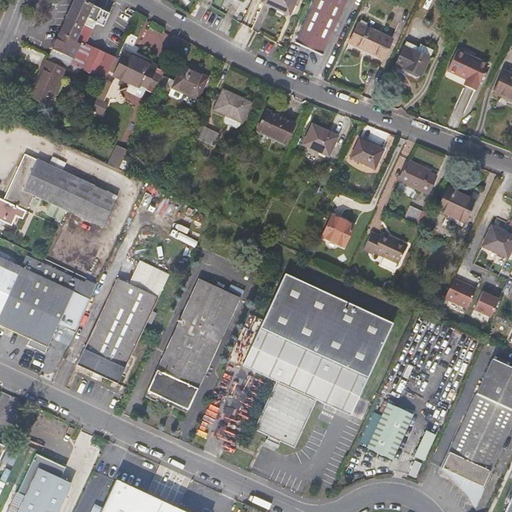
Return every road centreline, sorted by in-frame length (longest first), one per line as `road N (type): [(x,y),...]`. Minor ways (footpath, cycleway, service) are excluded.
road 1 (residential): [(137,0),(317,92),(511,166)]
road 2 (unclassified): [(0,372),(298,511)]
